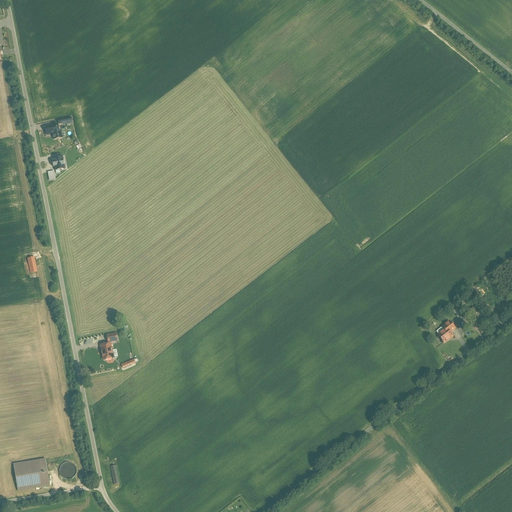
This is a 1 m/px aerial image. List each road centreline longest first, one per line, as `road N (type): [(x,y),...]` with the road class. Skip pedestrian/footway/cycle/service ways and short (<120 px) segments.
road 1 (unclassified): [(7,0),(102,486)]
road 2 (unclassified): [(511,318),(267,511)]
